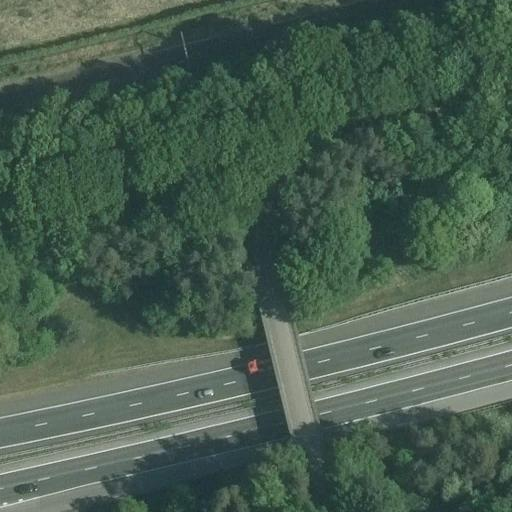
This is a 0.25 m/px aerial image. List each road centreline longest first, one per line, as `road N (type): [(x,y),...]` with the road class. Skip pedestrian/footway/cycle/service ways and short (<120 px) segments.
road 1 (unclassified): [(323,511),(269,279),(274,201),(305,159),(351,132),(511,118)]
road 2 (motorway): [(511,310),(0,434)]
road 3 (motorway): [(0,488),(511,366)]
road 4 (track): [(0,71),(274,0)]
